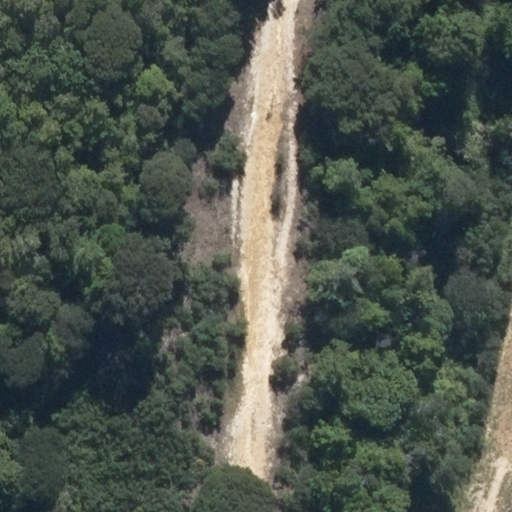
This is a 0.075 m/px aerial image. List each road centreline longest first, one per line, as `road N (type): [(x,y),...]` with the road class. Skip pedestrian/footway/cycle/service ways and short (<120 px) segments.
road 1 (track): [(233,511),(253,222),(304,0)]
road 2 (track): [(511,380),(484,511)]
